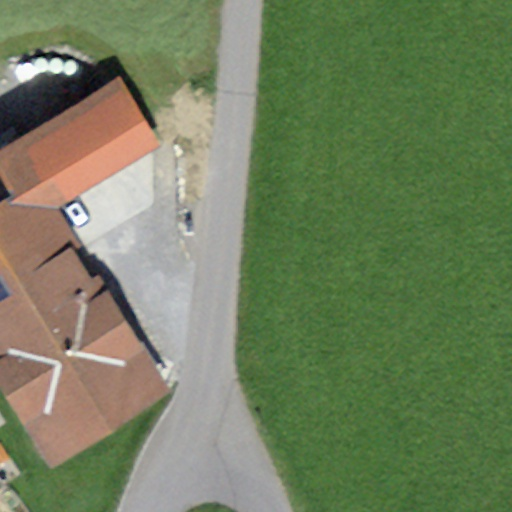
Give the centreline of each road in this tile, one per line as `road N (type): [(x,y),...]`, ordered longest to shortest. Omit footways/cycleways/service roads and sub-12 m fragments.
road 1 (track): [(197,465),(243,0)]
road 2 (residential): [(146,511),(167,477),(197,465),(238,477),(269,511)]
